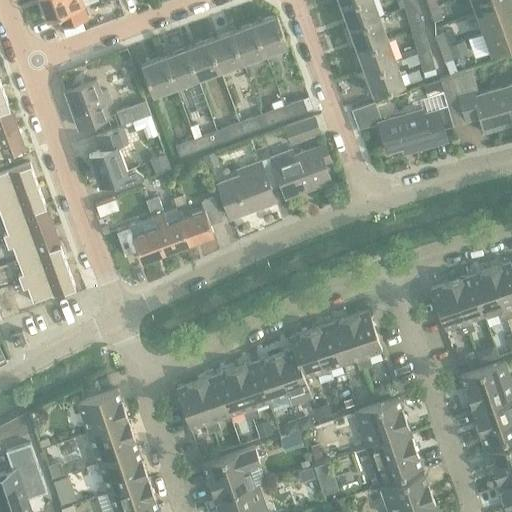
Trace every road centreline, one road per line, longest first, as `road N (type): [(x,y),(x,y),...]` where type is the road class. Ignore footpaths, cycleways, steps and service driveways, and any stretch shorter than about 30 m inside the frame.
road 1 (residential): [(120,315),(370,201)]
road 2 (residential): [(392,270),(142,375)]
road 3 (residential): [(120,315),(27,63)]
road 4 (residential): [(472,511),(392,270)]
road 5 (residential): [(370,201),(297,0)]
road 6 (residential): [(27,63),(203,0)]
road 7 (residential): [(370,201),(511,166)]
road 8 (residential): [(188,511),(142,375)]
road 9 (residential): [(0,379),(120,315)]
road 10 (residential): [(511,238),(392,270)]
